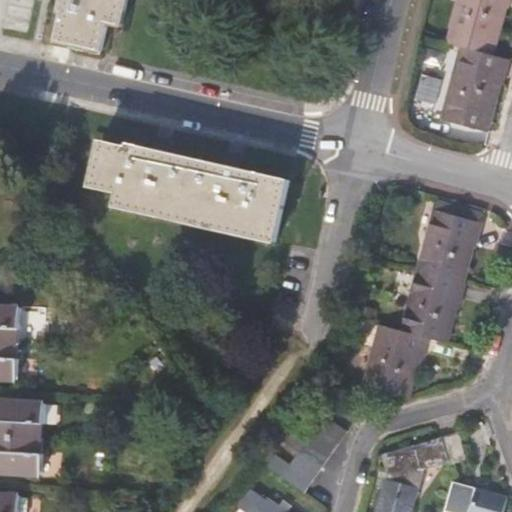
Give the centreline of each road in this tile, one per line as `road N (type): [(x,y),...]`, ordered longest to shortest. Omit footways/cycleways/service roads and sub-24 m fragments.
road 1 (residential): [(0,66),(353,145)]
road 2 (residential): [(494,390),(376,427),(359,453),(343,511)]
road 3 (residential): [(387,0),(353,145)]
road 4 (residential): [(353,145),(493,186)]
